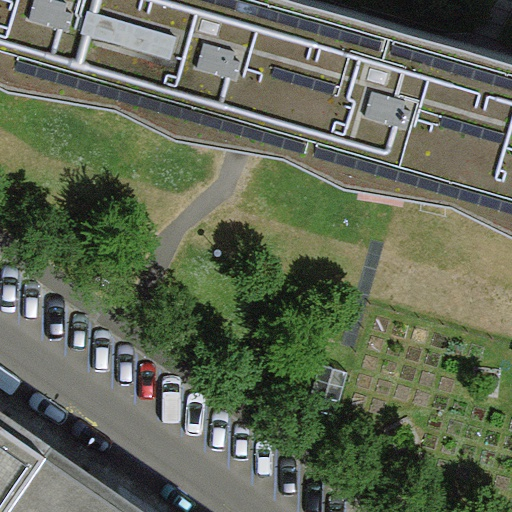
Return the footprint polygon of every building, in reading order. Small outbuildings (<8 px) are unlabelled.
[(149,0),(0,0),(0,73),(8,78),(122,102),(149,0)] [(324,0),(149,0),(122,102),(184,128),(287,148),(324,0)] [(491,45),(330,0),(324,0),(287,148),(353,184),(453,198),(491,45)] [(511,51),(491,45),(453,198),(511,226),(511,51)] [(0,508),(44,444),(0,413),(0,508)] [(143,511),(44,444),(0,508),(0,511),(143,511)]
